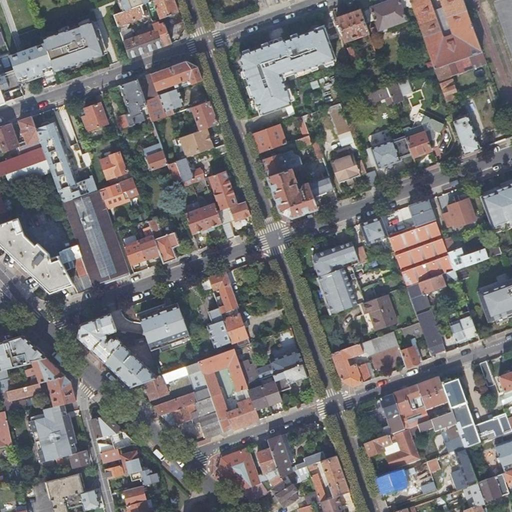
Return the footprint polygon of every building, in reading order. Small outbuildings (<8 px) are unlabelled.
[(120,0),(124,11),(141,5),(150,2),(149,0),(120,0)] [(161,18),(163,17),(178,12),(174,0),(154,0),(161,18)] [(410,0),(387,0),(361,10),(365,20),(374,17),(377,26),(371,28),(373,33),(407,20),(403,7),(408,5),(410,10),(414,9),(410,0)] [(429,0),(410,0),(414,9),(432,61),(434,67),(435,68),(447,64),(482,51),(463,0),(441,0),(444,7),(453,34),(443,38),(434,11),(429,0)] [(114,14),(130,57),(171,42),(164,22),(160,24),(159,22),(153,24),(155,29),(134,37),(130,28),(127,29),(125,23),(147,15),(145,10),(143,11),(141,5),(124,11),(114,14)] [(444,7),(434,11),(443,38),(453,34),(444,7)] [(345,40),(369,32),(365,20),(361,10),(338,18),(339,23),(345,40)] [(168,29),(183,23),(178,12),(163,17),(168,29)] [(68,62),(69,66),(90,58),(89,55),(103,50),(100,42),(104,41),(99,28),(96,29),(93,20),(43,38),(45,43),(54,67),(68,62)] [(286,106),(289,105),(293,104),(282,73),(294,69),(296,72),(337,58),(325,27),(318,30),(317,29),(285,40),(284,39),(243,54),(240,60),(257,105),(261,104),(264,114),(286,106)] [(20,84),(55,71),(54,67),(45,43),(9,55),(20,84)] [(348,47),(354,63),(362,60),(360,55),(362,54),(361,50),(358,51),(356,44),(348,47)] [(482,51),(447,64),(451,76),(486,63),(482,51)] [(0,90),(1,93),(21,86),(20,84),(9,55),(8,53),(0,55),(0,90)] [(186,60),(137,78),(145,100),(159,95),(157,90),(175,84),(176,86),(179,85),(178,83),(190,78),(192,83),(203,80),(198,66),(186,60)] [(54,67),(55,71),(69,66),(68,62),(54,67)] [(447,64),(435,68),(447,102),(459,97),(451,76),(447,64)] [(121,84),(123,90),(131,112),(126,113),(126,114),(119,116),(123,128),(145,120),(142,109),(147,107),(146,103),(145,100),(137,78),(121,84)] [(407,78),(388,85),(395,106),(398,105),(397,102),(404,100),(403,95),(412,92),(407,78)] [(116,86),(110,88),(115,100),(118,99),(119,103),(122,102),(118,92),(116,86)] [(159,95),(145,100),(146,103),(147,107),(151,116),(152,119),(153,122),(175,114),(173,109),(184,104),(179,88),(159,95)] [(102,91),(95,93),(99,103),(100,103),(101,104),(106,102),(102,91)] [(216,117),(210,101),(187,109),(189,115),(193,114),(199,131),(207,128),(218,124),(216,117)] [(105,115),(110,113),(106,102),(101,104),(100,103),(99,103),(85,108),(87,115),(83,117),(88,130),(108,123),(105,115)] [(342,147),(355,142),(341,102),(327,107),(342,147)] [(453,119),(465,154),(478,149),(480,148),(471,122),(470,122),(467,114),(453,119)] [(412,153),(413,157),(431,150),(429,143),(430,139),(434,137),(432,129),(438,132),(443,123),(425,115),(421,123),(410,127),(407,125),(403,127),(406,135),(407,138),(412,153)] [(40,139),(31,116),(21,120),(20,121),(23,129),(22,130),(24,136),(25,135),(28,144),(40,139)] [(304,137),(310,135),(303,116),(297,118),(304,137)] [(12,127),(11,124),(0,127),(0,153),(1,153),(18,147),(19,147),(16,138),(18,138),(14,127),(12,127)] [(263,152),(286,143),(279,124),(254,134),(257,143),(260,142),(263,152)] [(199,131),(179,138),(186,157),(187,157),(196,154),(204,151),(210,149),(213,147),(207,128),(199,131)] [(299,147),(312,143),(310,135),(304,137),(296,140),(299,147)] [(407,138),(406,135),(394,139),(394,138),(371,147),(378,168),(402,160),(401,157),(412,153),(407,138)] [(174,139),(181,159),(186,157),(179,138),(174,139)] [(0,176),(3,176),(47,160),(43,149),(40,139),(28,144),(19,147),(18,147),(21,155),(0,162),(0,176)] [(318,158),(323,157),(317,141),(312,143),(318,158)] [(229,153),(225,143),(213,147),(210,149),(214,159),(229,153)] [(146,150),(152,169),(168,164),(161,145),(146,150)] [(353,177),(366,173),(362,160),(355,162),(352,153),(358,151),(356,145),(347,148),(348,150),(338,154),(340,159),(331,162),(339,183),(347,180),(348,185),(355,182),(353,177)] [(204,151),(196,154),(197,159),(206,156),(204,151)] [(101,159),(108,178),(127,171),(119,152),(110,155),(110,156),(101,159)] [(263,160),(269,176),(288,169),(282,153),(263,160)] [(89,165),(89,167),(94,166),(89,154),(83,156),(86,166),(89,165)] [(181,159),(168,164),(174,181),(182,178),(185,186),(191,184),(195,182),(196,182),(204,179),(200,169),(192,172),(187,157),(186,157),(181,159)] [(11,186),(51,172),(47,160),(3,176),(4,179),(8,177),(11,186)] [(292,216),(318,207),(314,195),(309,183),(309,182),(303,184),(302,189),(299,190),(295,178),(295,177),(293,172),(300,170),(303,178),(307,176),(303,164),(288,169),(269,176),(281,211),(292,216)] [(226,170),(208,176),(214,193),(217,192),(232,187),(226,170)] [(366,173),(371,187),(378,185),(373,171),(366,173)] [(329,175),(309,182),(309,183),(314,195),(333,188),(329,175)] [(132,177),(100,188),(106,208),(130,200),(129,197),(139,194),(132,177)] [(511,181),(480,193),(494,231),(511,224),(511,181)] [(217,192),(214,193),(220,209),(225,207),(229,206),(230,206),(238,203),(232,187),(217,192)] [(100,188),(97,189),(62,202),(77,245),(93,288),(130,274),(106,208),(100,188)] [(198,203),(200,208),(206,205),(204,199),(197,201),(198,203)] [(454,270),(458,268),(452,263),(443,239),(429,199),(409,206),(416,226),(388,235),(389,237),(407,287),(446,272),(459,282),(454,270)] [(468,199),(449,206),(451,212),(444,214),(448,227),(455,224),(456,227),(476,220),(468,199)] [(191,204),(194,210),(200,208),(198,203),(197,201),(191,204)] [(217,210),(221,223),(222,225),(231,221),(251,214),(246,201),(238,203),(230,206),(230,209),(226,210),(225,207),(220,209),(217,210)] [(200,208),(207,228),(221,223),(217,210),(214,203),(206,205),(200,208)] [(53,217),(49,207),(23,216),(27,226),(53,217)] [(293,216),(318,207),(292,216),(293,216)] [(194,210),(185,213),(192,233),(207,228),(200,208),(194,210)] [(141,222),(147,220),(145,213),(138,216),(141,222)] [(27,226),(23,216),(0,224),(0,243),(51,293),(73,284),(70,279),(64,267),(60,261),(58,255),(50,258),(49,254),(38,243),(40,241),(28,230),(27,226)] [(367,244),(389,237),(388,235),(381,216),(360,224),(364,236),(366,239),(367,244)] [(222,225),(227,239),(236,236),(231,221),(222,225)] [(160,254),(163,262),(176,257),(172,246),(178,244),(174,232),(163,236),(159,224),(151,227),(154,235),(160,254)] [(184,238),(189,253),(198,249),(193,234),(184,238)] [(138,240),(145,259),(160,254),(154,235),(138,240)] [(458,268),(501,253),(498,246),(488,250),(487,247),(465,255),(461,246),(456,248),(451,236),(443,239),(452,263),(458,268)] [(124,245),(131,264),(145,259),(138,240),(124,245)] [(352,265),(359,262),(355,249),(352,241),(316,254),(313,260),(332,314),(359,304),(365,302),(352,265)] [(93,288),(77,245),(59,251),(60,255),(58,255),(60,261),(64,267),(68,265),(67,261),(74,259),(80,276),(79,276),(85,291),(93,288)] [(360,264),(368,261),(363,246),(355,249),(359,262),(360,264)] [(238,308),(239,307),(226,271),(209,278),(213,289),(218,287),(223,301),(218,303),(219,307),(221,313),(238,308)] [(426,294),(459,282),(446,272),(407,287),(420,322),(423,331),(424,335),(432,356),(446,350),(440,334),(438,334),(431,316),(433,316),(426,294)] [(78,293),(85,291),(79,276),(70,279),(73,284),(78,293)] [(213,289),(209,278),(199,281),(203,294),(213,290),(213,289)] [(506,281),(478,291),(488,321),(506,315),(507,317),(511,315),(511,282),(507,285),(506,281)] [(397,322),(387,294),(365,302),(359,304),(369,332),(397,322)] [(139,316),(151,351),(190,337),(177,302),(139,316)] [(215,347),(231,341),(224,319),(221,313),(219,307),(209,311),(213,323),(207,325),(215,347)] [(233,345),(234,349),(250,343),(238,308),(221,313),(224,319),(231,341),(233,345)] [(466,338),(478,334),(469,311),(463,314),(462,311),(458,312),(466,338)] [(457,343),(467,340),(466,338),(458,312),(447,316),(457,343)] [(79,336),(105,361),(123,343),(123,342),(117,336),(115,338),(112,335),(109,338),(107,337),(108,333),(117,329),(111,313),(81,324),(79,336)] [(423,331),(420,322),(402,329),(405,337),(414,334),(423,331)] [(399,345),(394,331),(333,354),(342,381),(353,386),(363,382),(357,366),(356,367),(355,364),(349,366),(346,359),(363,353),(363,352),(366,351),(367,356),(399,345)] [(0,367),(6,366),(32,360),(47,357),(24,335),(3,341),(4,342),(0,342),(0,367)] [(105,361),(131,386),(144,381),(160,375),(159,373),(156,375),(123,343),(105,361)] [(406,367),(420,362),(418,356),(416,350),(414,346),(400,351),(406,367)] [(211,396),(211,397),(224,432),(228,431),(226,426),(232,424),(234,429),(259,419),(256,410),(249,391),(247,384),(239,363),(234,349),(231,350),(198,361),(203,375),(214,371),(229,365),(242,402),(239,403),(240,408),(228,413),(221,393),(211,396)] [(304,364),(299,349),(270,360),(275,374),(304,364)] [(30,380),(32,384),(66,374),(47,357),(32,360),(34,365),(26,368),(29,375),(36,372),(38,377),(30,380)] [(248,359),(239,363),(247,384),(256,381),(254,376),(259,374),(255,363),(250,364),(248,359)] [(161,415),(211,397),(211,396),(208,388),(203,375),(198,361),(182,367),(185,375),(188,374),(195,392),(153,407),(161,415)] [(499,397),(486,361),(479,364),(488,388),(489,387),(497,408),(502,406),(499,397)] [(371,380),(375,378),(369,362),(365,364),(371,380)] [(304,364),(275,374),(273,375),(275,381),(279,392),(290,387),(289,384),(309,377),(304,364)] [(357,366),(363,382),(371,380),(365,364),(357,366)] [(6,366),(0,367),(0,387),(1,392),(15,388),(13,376),(9,377),(6,366)] [(167,381),(185,375),(182,367),(165,373),(167,381)] [(208,388),(211,396),(221,393),(214,371),(203,375),(208,388)] [(32,384),(15,388),(1,392),(5,410),(27,406),(25,400),(13,403),(12,399),(41,391),(41,390),(50,387),(54,406),(65,403),(77,400),(72,380),(66,374),(32,384)] [(160,375),(144,381),(150,400),(169,393),(162,374),(160,375)] [(511,374),(499,379),(504,395),(511,391),(511,374)] [(480,443),(493,439),(511,432),(505,414),(493,418),(493,420),(489,421),(474,427),(466,404),(467,404),(458,380),(451,383),(450,380),(448,381),(446,376),(439,378),(448,403),(450,410),(452,414),(457,430),(464,449),(480,443)] [(426,411),(448,403),(439,378),(393,395),(400,415),(411,411),(409,405),(414,404),(413,400),(421,397),(424,406),(426,411)] [(275,381),(249,391),(256,410),(282,400),(279,392),(275,381)] [(400,415),(393,395),(380,400),(387,420),(400,415)] [(224,432),(211,397),(161,415),(172,426),(191,418),(193,426),(203,423),(208,438),(224,432)] [(27,406),(5,410),(13,444),(22,487),(47,481),(61,477),(59,468),(56,457),(62,455),(71,453),(78,452),(69,419),(60,421),(60,420),(54,421),(50,407),(44,408),(43,405),(43,403),(27,406)] [(65,403),(54,406),(50,407),(54,421),(60,420),(60,421),(69,419),(65,403)] [(416,427),(430,422),(428,418),(426,411),(424,406),(416,409),(411,411),(400,415),(402,422),(406,430),(410,429),(416,427)] [(0,446),(13,444),(5,410),(0,411),(0,446)] [(430,422),(452,414),(450,410),(428,418),(430,422)] [(455,452),(464,449),(457,430),(452,414),(430,422),(416,427),(417,429),(419,428),(421,432),(434,427),(435,431),(448,427),(449,430),(447,431),(455,452)] [(125,430),(109,415),(92,419),(97,438),(111,434),(125,431),(125,430)] [(393,435),(406,430),(402,422),(395,424),(390,426),(393,435)] [(412,435),(421,432),(419,428),(417,429),(416,427),(410,429),(412,435)] [(421,459),(412,435),(410,429),(406,430),(393,435),(365,445),(370,457),(385,452),(384,447),(392,445),(391,442),(398,440),(402,451),(387,456),(392,470),(421,459)] [(137,442),(125,431),(111,434),(114,444),(99,444),(101,452),(124,446),(133,444),(138,443),(137,442)] [(280,476),(280,475),(292,471),(290,463),(283,442),(283,443),(280,436),(268,440),(270,447),(277,467),(280,476)] [(493,479),(511,472),(511,441),(496,448),(493,439),(480,443),(493,479)] [(385,452),(387,456),(402,451),(398,440),(391,442),(392,445),(384,447),(385,452)] [(124,446),(125,451),(125,453),(135,450),(133,444),(124,446)] [(124,446),(101,452),(104,462),(111,460),(112,465),(111,466),(112,468),(106,470),(108,479),(123,475),(125,474),(122,465),(117,466),(115,459),(121,457),(120,453),(125,451),(124,446)] [(296,490),(293,484),(288,487),(280,475),(280,476),(277,467),(264,472),(258,474),(249,447),(221,457),(218,468),(252,503),(271,489),(284,508),(298,498),(294,491),(296,490)] [(258,452),(264,472),(277,467),(270,447),(258,452)] [(90,462),(87,449),(78,452),(71,453),(74,466),(90,462)] [(467,488),(470,487),(477,485),(464,449),(455,452),(454,453),(467,488)] [(128,473),(131,473),(142,469),(137,450),(135,450),(125,453),(122,454),(128,473)] [(296,465),(297,469),(306,466),(315,463),(321,461),(325,459),(322,451),(305,457),(304,459),(305,462),(296,465)] [(56,457),(59,468),(65,467),(62,455),(56,457)] [(331,497),(338,495),(349,491),(337,455),(325,459),(321,461),(332,494),(330,494),(331,497)] [(438,464),(436,459),(427,463),(428,468),(438,464)] [(315,463),(306,466),(308,472),(317,468),(315,463)] [(293,484),(310,477),(308,472),(306,466),(297,469),(292,471),(280,475),(288,487),(293,484)] [(153,473),(151,467),(142,469),(131,473),(133,480),(140,478),(141,482),(143,481),(144,485),(162,480),(159,471),(153,473)] [(378,480),(383,495),(407,486),(402,475),(405,474),(404,471),(378,480)] [(47,481),(49,491),(83,482),(80,472),(61,477),(47,481)] [(511,472),(493,479),(477,485),(485,507),(488,506),(487,502),(495,499),(508,495),(504,483),(507,482),(509,487),(511,486),(511,472)] [(316,492),(319,502),(320,501),(327,499),(318,474),(310,477),(316,492)] [(123,475),(108,479),(111,490),(125,486),(123,475)] [(49,491),(52,500),(66,497),(85,492),(83,482),(49,491)] [(421,489),(422,494),(436,489),(434,484),(421,489)] [(124,490),(128,505),(147,500),(143,485),(124,490)] [(487,511),(485,507),(477,485),(470,487),(475,503),(474,504),(475,508),(470,510),(468,505),(462,507),(464,511),(487,511)] [(66,497),(68,508),(83,505),(84,510),(100,506),(96,489),(85,492),(66,497)] [(312,504),(319,502),(316,492),(304,496),(308,505),(312,504)] [(327,499),(320,501),(324,511),(344,511),(338,495),(331,497),(327,499)] [(52,500),(54,511),(69,511),(68,508),(66,497),(52,500)] [(445,503),(443,497),(435,500),(437,506),(445,503)] [(128,505),(129,511),(150,511),(147,500),(128,505)] [(27,511),(26,502),(23,503),(17,511),(27,511)]
